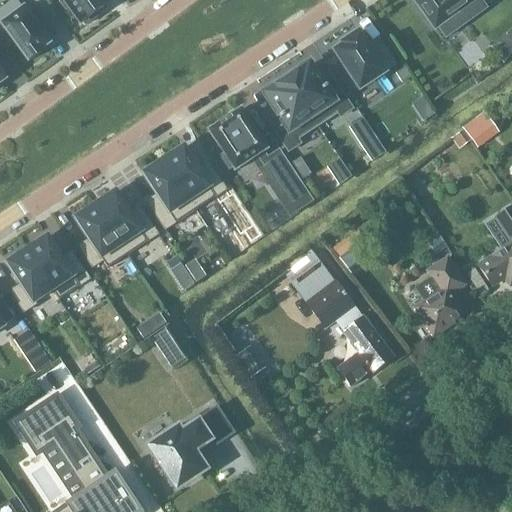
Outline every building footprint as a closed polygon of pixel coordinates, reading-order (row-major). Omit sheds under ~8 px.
[(57,0),(65,11),(69,8),(80,25),(106,6),(101,0),(57,0)] [(413,0),(414,0),(435,29),(438,27),(459,12),(467,23),(486,9),(479,0),(413,0)] [(49,43),(45,38),(55,31),(38,9),(28,16),(24,9),(1,26),(28,63),(43,52),(41,51),(50,45),(49,43)] [(510,37),(494,48),(505,63),(511,52),(511,32),(509,35),(510,37)] [(395,66),(382,45),(370,52),(358,34),(342,45),(343,47),(334,52),(359,90),(384,74),(384,73),(395,66)] [(296,70),(285,78),(316,124),(336,111),(341,118),(352,110),(331,78),(321,84),(309,66),(298,73),(296,70)] [(404,70),(397,75),(402,84),(410,79),(404,70)] [(316,124),(285,78),(274,85),(275,88),(265,95),(277,113),(267,120),(288,152),(300,145),(295,138),(315,124),(316,124)] [(210,131),(208,132),(209,134),(210,134),(224,156),(221,158),(229,170),(232,168),(233,170),(234,173),(237,171),(236,171),(252,161),(257,168),(262,164),(283,197),(301,185),(279,152),(267,159),(263,153),(264,152),(265,153),(267,151),(265,149),(241,113),(242,113),(240,111),(238,112),(238,113),(210,131)] [(484,115),(464,130),(474,143),(494,128),(484,115)] [(363,120),(352,127),(362,141),(373,134),(363,120)] [(464,131),(451,140),(459,151),(471,141),(464,131)] [(373,134),(362,141),(374,159),(384,152),(373,134)] [(165,160),(163,162),(196,211),(214,200),(248,250),(261,240),(208,163),(198,169),(193,163),(184,149),(175,154),(165,160)] [(299,159),(292,165),(301,178),(308,173),(299,159)] [(152,169),(143,175),(153,190),(152,190),(157,196),(147,203),(165,231),(196,211),(163,162),(161,163),(152,169)] [(283,197),(278,200),(290,218),(310,205),(313,203),(301,185),(283,197)] [(95,207),(127,256),(158,236),(139,208),(129,214),(125,208),(115,194),(107,199),(97,205),(95,207)] [(107,269),(127,256),(95,207),(93,208),(83,214),(84,214),(75,220),(85,235),(84,235),(88,241),(78,248),(92,269),(103,262),(107,269)] [(501,251),(490,258),(475,268),(491,291),(506,281),(510,287),(511,285),(511,209),(498,218),(511,239),(511,241),(499,250),(501,251)] [(511,239),(498,218),(484,228),(499,250),(511,241),(511,239)] [(53,291),(52,291),(58,301),(90,281),(71,252),(61,259),(57,253),(47,238),(39,244),(38,244),(29,250),(27,252),(53,291)] [(34,303),(52,291),(53,291),(27,252),(25,253),(15,259),(7,265),(16,279),(16,280),(20,286),(10,293),(24,314),(36,306),(34,303)] [(466,316),(452,294),(465,286),(446,257),(425,272),(428,278),(415,286),(424,300),(413,307),(433,338),(466,316)] [(181,265),(172,271),(175,277),(184,271),(181,265)] [(323,267),(294,289),(325,330),(335,323),(354,309),(352,305),(357,301),(341,279),(335,283),(323,267)] [(201,273),(193,279),(196,284),(205,278),(201,273)] [(0,330),(4,328),(3,327),(14,320),(0,298),(0,330)] [(359,355),(338,371),(351,388),(372,373),(373,374),(393,359),(381,343),(371,330),(364,322),(345,337),(359,355)] [(165,331),(153,339),(159,349),(172,341),(165,331)] [(29,332),(18,339),(28,354),(39,347),(29,332)] [(239,345),(252,369),(272,357),(258,334),(239,345)] [(57,398),(17,425),(37,454),(53,443),(88,495),(61,511),(137,511),(114,477),(107,482),(73,430),(76,428),(57,398)] [(214,411),(212,412),(214,415),(181,436),(177,430),(172,434),(151,448),(177,489),(204,471),(195,458),(230,435),(214,411)]
